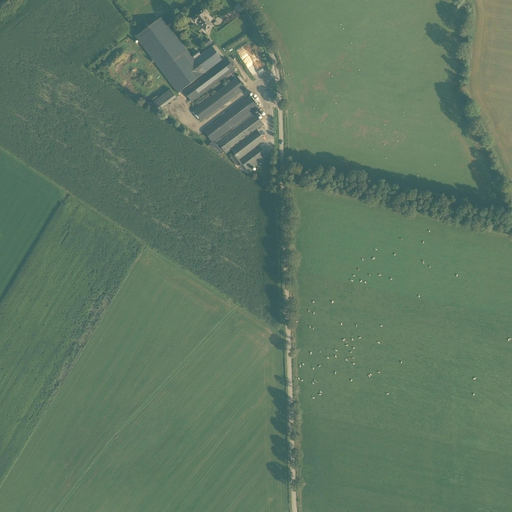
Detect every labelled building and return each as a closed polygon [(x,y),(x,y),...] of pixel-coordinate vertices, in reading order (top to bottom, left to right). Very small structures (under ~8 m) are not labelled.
[(205,17),(208,15),(204,10),(191,20),(194,24),(198,22),(205,32),(212,26),(205,17)] [(194,60),(161,17),(134,37),(177,94),(222,60),(212,46),(200,55),(197,58),(194,59),(194,60)] [(203,43),(206,48),(212,43),(208,39),(203,43)] [(248,43),(238,49),(245,64),(256,58),(248,43)] [(197,51),(192,55),(194,59),(197,58),(200,55),(197,51)] [(227,59),(222,63),(183,92),(192,103),(235,70),(227,59)] [(193,110),(202,122),(245,90),(236,78),(193,110)] [(153,102),(159,111),(176,98),(170,89),(153,102)] [(215,140),(253,112),(258,108),(251,98),(248,100),(246,99),(203,131),(211,142),(212,143),(213,142),(215,140)] [(217,143),(220,147),(222,149),(221,150),(219,153),(221,155),(224,151),(226,154),(231,150),(233,152),(237,157),(243,166),(248,172),(267,157),(259,146),(265,141),(257,130),(264,125),(255,114),(217,143)] [(219,153),(221,150),(222,149),(220,147),(213,142),(212,143),(211,142),(208,146),(219,154),(219,153)] [(242,167),(243,166),(237,157),(233,152),(230,155),(231,157),(230,158),(236,165),(237,164),(238,167),(240,165),(242,167)]
